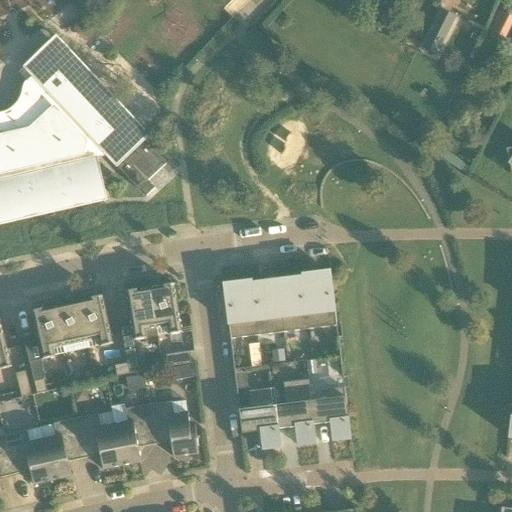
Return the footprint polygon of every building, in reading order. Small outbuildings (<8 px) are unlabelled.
[(217,0),(226,9),(234,0),(217,0)] [(442,11),(424,47),(439,54),(456,18),(442,11)] [(511,18),(498,12),(489,32),(504,39),(511,23),(511,18)] [(117,166),(148,134),(59,38),(26,69),(33,76),(27,81),(26,83),(25,85),(23,89),(23,91),(22,96),(20,100),(17,104),(14,107),(10,110),(6,112),(2,114),(0,113),(0,216),(3,216),(5,226),(104,202),(106,202),(96,160),(108,157),(117,166)] [(431,142),(428,147),(447,161),(451,155),(432,141),(431,142)] [(338,327),(331,274),(304,277),(311,330),(338,327)] [(311,330),(304,277),(278,281),(284,333),(311,330)] [(284,333),(278,281),(251,284),(258,337),(284,333)] [(258,337),(251,284),(225,287),(231,340),(258,337)] [(183,334),(180,319),(175,285),(151,289),(156,319),(159,338),(183,334)] [(136,341),(159,338),(156,319),(151,289),(126,293),(131,323),(121,325),(127,358),(139,356),(136,341)] [(82,301),(79,302),(90,349),(101,347),(101,348),(114,345),(109,322),(103,297),(82,301)] [(56,307),(67,354),(90,349),(79,302),(56,307)] [(67,354),(56,307),(32,312),(37,336),(24,338),(29,363),(42,361),(56,358),(56,357),(67,354)] [(0,371),(13,368),(0,320),(0,371)] [(192,364),(190,352),(167,356),(169,368),(183,365),(192,364)] [(130,375),(128,365),(116,367),(118,377),(130,375)] [(181,369),(169,370),(170,382),(182,381),(181,369)] [(30,384),(27,372),(17,375),(20,387),(30,384)] [(140,377),(127,380),(129,392),(142,389),(140,377)] [(47,393),(44,381),(34,383),(37,395),(47,393)] [(311,402),(309,381),(284,384),(287,405),(277,406),(279,430),(296,428),(299,447),(317,445),(314,426),(311,402)] [(32,396),(30,384),(20,387),(22,399),(32,396)] [(87,388),(73,390),(76,404),(80,403),(90,401),(87,388)] [(67,389),(57,392),(58,398),(69,395),(67,389)] [(277,406),(274,389),(250,392),(252,409),(240,411),(243,435),(261,432),(264,451),(282,449),(279,430),(277,406)] [(352,440),(345,389),(321,392),(322,401),(311,402),(314,426),(331,424),(334,443),(352,440)] [(199,455),(196,432),(196,426),(190,426),(189,414),(174,416),(173,403),(152,405),(149,406),(155,446),(172,443),(174,458),(199,455)] [(155,446),(149,406),(126,411),(129,423),(115,426),(123,467),(142,463),(139,449),(155,446)] [(123,467),(115,426),(101,428),(99,416),(77,420),(85,459),(101,456),(104,471),(123,467)] [(85,459),(77,420),(55,425),(57,438),(44,441),(53,482),(72,477),(69,463),(85,459)] [(53,482),(44,441),(30,444),(28,431),(6,436),(15,475),(31,472),(34,486),(53,482)] [(0,479),(15,475),(6,436),(0,437),(0,494),(3,494),(0,483),(0,479)]
